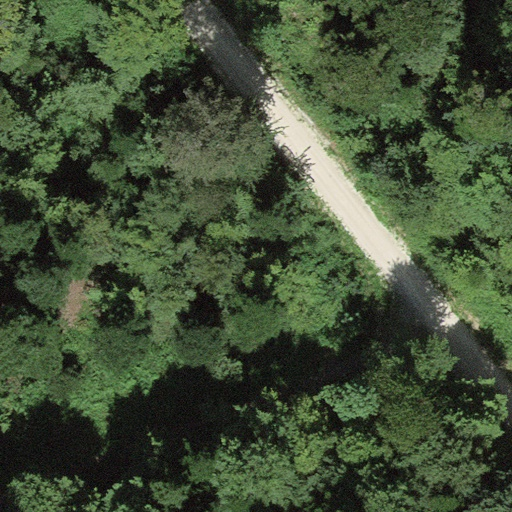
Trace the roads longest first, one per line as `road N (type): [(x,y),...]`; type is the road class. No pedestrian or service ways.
road 1 (track): [(161,0),(511,416)]
road 2 (track): [(0,496),(450,336)]
